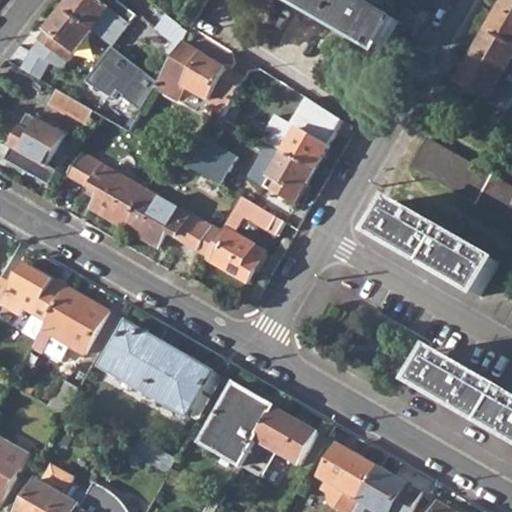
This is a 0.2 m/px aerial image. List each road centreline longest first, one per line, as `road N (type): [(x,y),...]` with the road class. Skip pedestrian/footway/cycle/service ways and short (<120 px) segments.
road 1 (residential): [(251,347),(511,500)]
road 2 (residential): [(0,202),(251,347)]
road 3 (residential): [(455,0),(319,234)]
road 4 (residential): [(319,234),(511,345)]
road 5 (residential): [(319,234),(251,347)]
